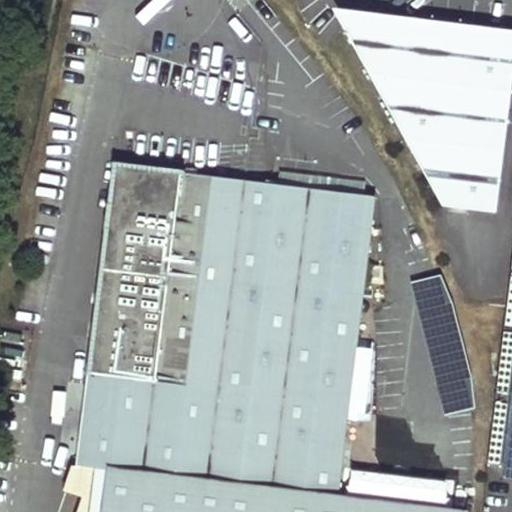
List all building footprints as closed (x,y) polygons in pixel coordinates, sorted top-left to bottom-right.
[(345,30),(442,199),(495,206),(511,71),(511,25),(358,10),(358,19),(354,24),(345,30)] [(191,383),(219,171),(119,159),(95,372),(191,383)] [(191,383),(95,372),(85,459),(115,462),(342,489),(376,190),(235,173),(219,171),(191,383)] [(511,393),(502,478),(511,478),(511,393)] [(115,462),(107,511),(468,511),(470,504),(342,489),(115,462)] [(69,465),(65,487),(88,491),(91,469),(69,465)]
